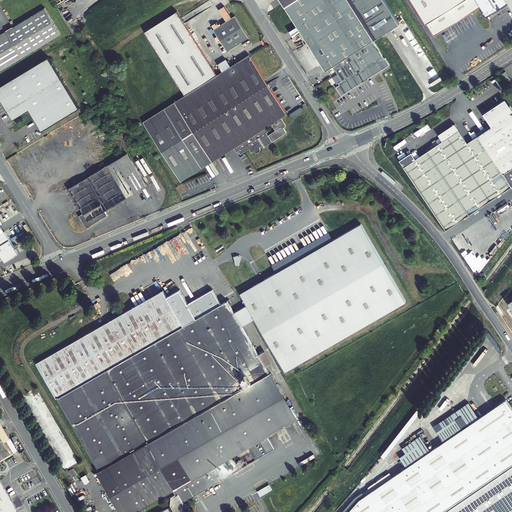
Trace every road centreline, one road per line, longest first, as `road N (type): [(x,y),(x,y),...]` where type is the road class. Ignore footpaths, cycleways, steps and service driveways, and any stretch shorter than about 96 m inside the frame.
road 1 (residential): [(57,264),(341,146)]
road 2 (residential): [(349,143),(435,234),(511,348)]
road 3 (unknown): [(341,511),(402,436),(495,364)]
road 4 (residential): [(349,143),(434,103),(511,53)]
road 5 (residential): [(249,0),(341,146)]
road 6 (residential): [(0,392),(68,511)]
road 7 (unknown): [(223,0),(203,18),(220,55),(235,56),(272,36)]
